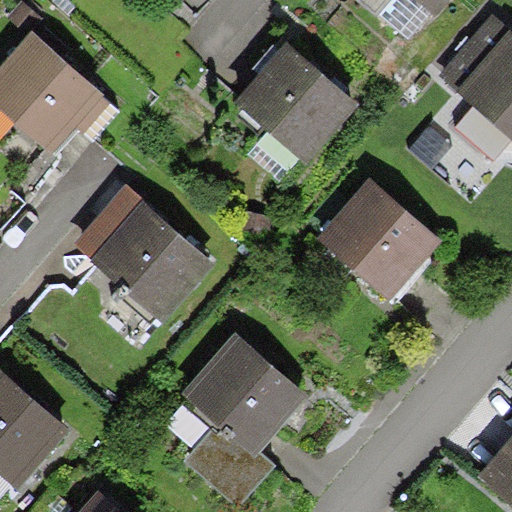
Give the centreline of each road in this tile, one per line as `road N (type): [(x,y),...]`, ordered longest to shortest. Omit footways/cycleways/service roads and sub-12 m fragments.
road 1 (residential): [(511,343),(362,511)]
road 2 (residential): [(0,276),(86,181)]
